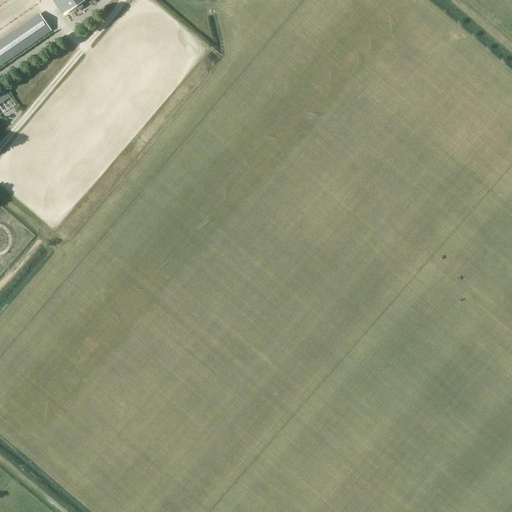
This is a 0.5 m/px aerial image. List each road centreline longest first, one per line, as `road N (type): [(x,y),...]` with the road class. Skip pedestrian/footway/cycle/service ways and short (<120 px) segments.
road 1 (track): [(454,0),(511,48),(62,511),(0,458)]
road 2 (track): [(0,147),(122,0)]
road 3 (track): [(0,288),(46,233),(0,195)]
